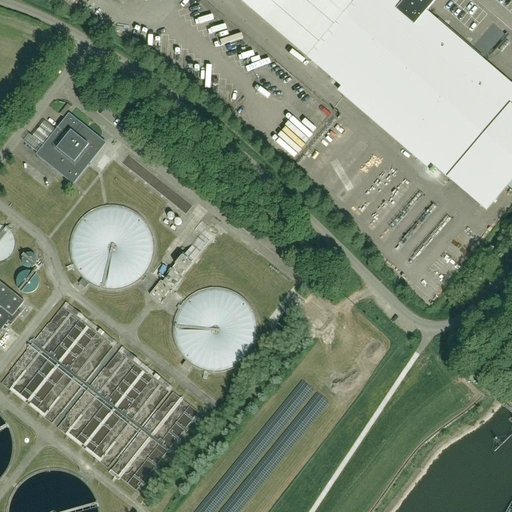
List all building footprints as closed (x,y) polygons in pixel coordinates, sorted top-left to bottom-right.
[(240,0),(307,58),(356,0),(240,0)] [(511,102),(511,85),(504,78),(426,11),(414,25),(396,9),(404,0),(356,0),(307,58),(431,164),(447,178),(511,102)] [(414,25),(426,11),(435,0),(404,0),(396,9),(414,25)] [(63,117),(71,107),(67,104),(60,114),(63,117)] [(90,161),(104,143),(69,116),(38,155),(73,182),(87,165),(88,166),(88,165),(87,164),(89,161),(91,162),(90,161)] [(0,261),(4,260),(8,258),(12,254),(14,249),(15,243),(14,237),(11,232),(7,228),(2,225),(0,224),(0,261)] [(192,263),(208,241),(200,235),(184,257),(192,263)] [(194,246),(194,236),(178,236),(178,246),(194,246)] [(466,238),(457,244),(465,258),(475,252),(466,238)] [(24,258),(23,262),(24,266),(27,268),(30,269),(34,267),(36,265),(37,262),(36,259),(34,256),(31,255),(27,255),(24,258)] [(185,272),(191,263),(183,257),(176,265),(185,272)] [(22,293),(26,295),(30,294),(35,292),(37,289),(39,285),(38,280),(36,277),(33,274),(30,273),(26,273),(22,274),(19,277),(17,281),(17,285),(18,289),(22,293)] [(89,284),(82,279),(79,284),(85,289),(89,284)] [(162,304),(173,291),(173,290),(161,281),(150,295),(162,304)] [(0,331),(8,321),(12,324),(11,325),(21,313),(20,313),(17,311),(24,301),(0,282),(0,331)] [(275,322),(281,329),(296,317),(290,309),(275,322)] [(192,367),(192,366),(185,361),(182,366),(188,371),(192,367)]
